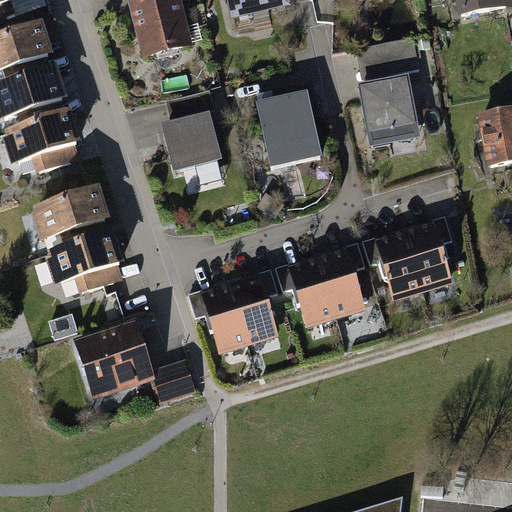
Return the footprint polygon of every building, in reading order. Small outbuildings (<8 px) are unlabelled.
[(134,0),(127,2),(145,68),(193,55),(178,0),(134,0)] [(285,0),(224,0),(230,25),(237,23),(240,36),(269,29),(266,17),(289,12),(285,0)] [(511,0),(454,0),(458,17),(511,6),(511,0)] [(0,38),(0,87),(54,70),(39,26),(0,38)] [(412,42),(355,53),(361,82),(418,71),(412,42)] [(0,87),(0,137),(68,115),(54,70),(0,87)] [(407,80),(358,90),(371,151),(420,141),(407,80)] [(274,105),(255,109),(270,174),(323,162),(309,97),(315,96),(312,84),(272,93),(274,105)] [(172,127),(159,130),(169,177),(220,166),(209,118),(215,117),(210,95),(167,104),(172,127)] [(511,114),(476,122),(487,176),(511,171),(511,114)] [(0,137),(0,148),(8,173),(29,166),(34,179),(78,165),(74,151),(80,149),(68,115),(0,137)] [(25,216),(40,260),(112,236),(97,192),(25,216)] [(279,211),(261,199),(253,211),(272,223),(279,211)] [(431,229),(401,239),(421,300),(452,290),(431,229)] [(40,260),(51,294),(72,288),(77,301),(121,286),(117,273),(123,271),(112,236),(40,260)] [(400,239),(370,249),(390,310),(420,300),(400,239)] [(345,255),(314,265),(335,326),(365,316),(345,255)] [(313,265),(283,275),(304,336),(334,326),(313,265)] [(254,284),(224,294),(245,356),(275,346),(254,284)] [(224,294),(193,304),(214,366),(244,356),(224,294)] [(74,317),(52,323),(57,341),(80,334),(74,317)] [(127,328),(65,348),(86,412),(142,393),(151,419),(189,406),(177,370),(144,380),(127,328)] [(393,511),(394,503),(365,511),(393,511)]
